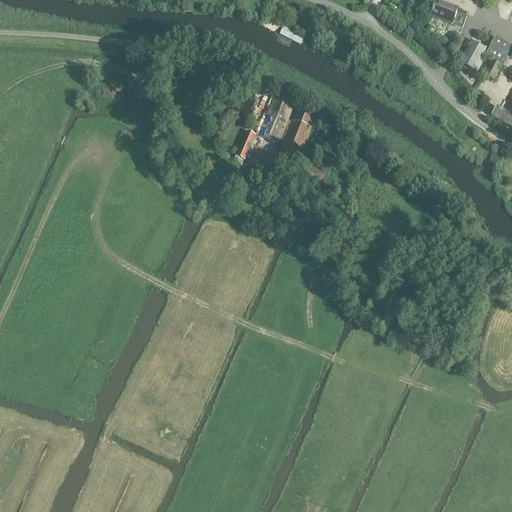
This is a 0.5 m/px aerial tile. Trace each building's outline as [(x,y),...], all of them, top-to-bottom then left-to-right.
[(453,24),(458,10),(436,2),(431,16),(453,24)] [(502,66),(511,48),(495,39),(486,57),(502,66)] [(476,72),(488,51),(471,41),(459,62),(476,72)] [(494,81),(502,67),(492,62),(484,76),(494,81)] [(278,145),(294,108),(275,100),(260,138),(278,145)] [(511,116),(505,112),(498,108),(492,117),(511,128),(511,116)] [(300,158),(315,120),(316,117),(298,109),(281,150),(300,158)] [(245,161),(255,137),(247,133),(236,157),(245,161)] [(321,185),(321,184),(325,175),(306,168),(302,178),(321,185)]
